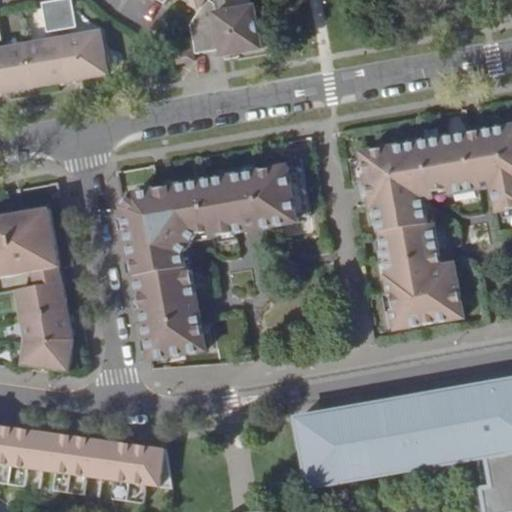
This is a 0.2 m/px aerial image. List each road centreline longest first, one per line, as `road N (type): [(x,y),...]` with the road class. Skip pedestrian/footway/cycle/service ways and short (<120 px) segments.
road 1 (tertiary): [(78,134),(511,58)]
road 2 (residential): [(125,413),(180,413),(511,352)]
road 3 (unclassified): [(78,134),(125,413)]
road 4 (residential): [(0,404),(125,413)]
